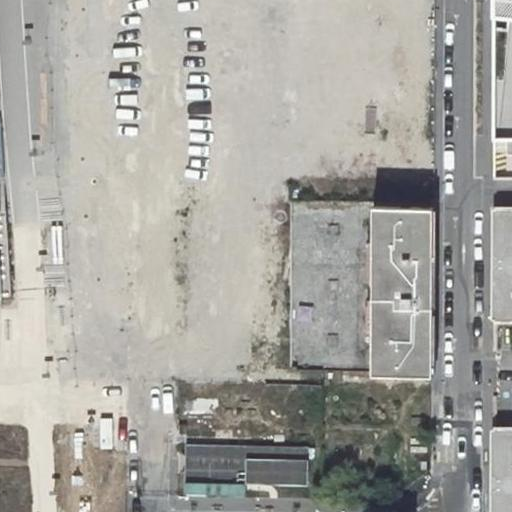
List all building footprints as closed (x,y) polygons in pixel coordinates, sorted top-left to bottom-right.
[(511,0),(495,0),(494,143),(511,143),(511,0)] [(0,188),(0,270),(14,253),(9,196),(0,188)] [(433,373),(434,239),(412,239),(411,195),(375,194),(374,371),(433,373)] [(434,239),(433,195),(411,195),(412,239),(434,239)] [(511,511),(511,207),(494,207),(493,351),(497,351),(497,320),(511,320),(511,426),(497,427),(497,396),(493,396),(492,511),(511,511)] [(0,460),(31,460),(31,426),(0,425),(0,460)] [(280,460),(195,460),(194,496),(280,497),(280,460)]
